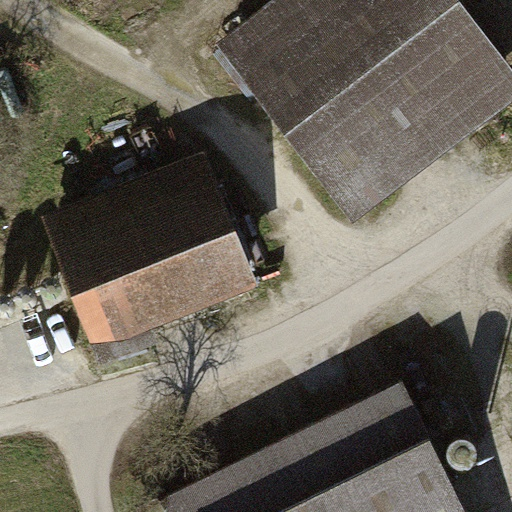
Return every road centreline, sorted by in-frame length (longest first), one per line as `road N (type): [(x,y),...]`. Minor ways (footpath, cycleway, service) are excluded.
road 1 (track): [(511,190),(347,303),(269,343),(61,406)]
road 2 (track): [(419,257),(506,411),(506,511)]
